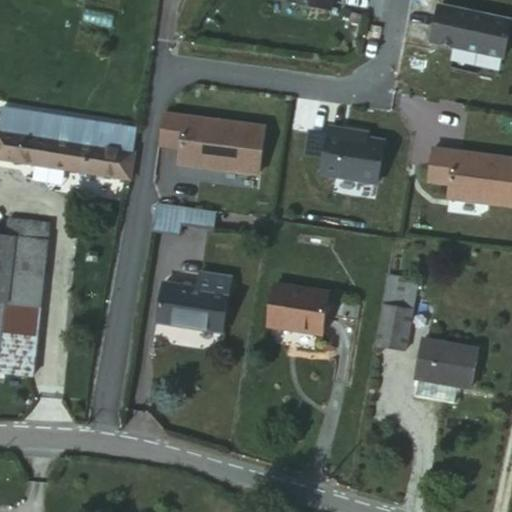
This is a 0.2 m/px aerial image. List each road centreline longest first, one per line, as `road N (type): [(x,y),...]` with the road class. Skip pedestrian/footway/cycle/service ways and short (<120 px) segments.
road 1 (residential): [(103,440),(160,88),(176,72),(198,67),(354,88),(383,66),(397,0)]
road 2 (unclassified): [(375,511),(267,475),(103,440)]
